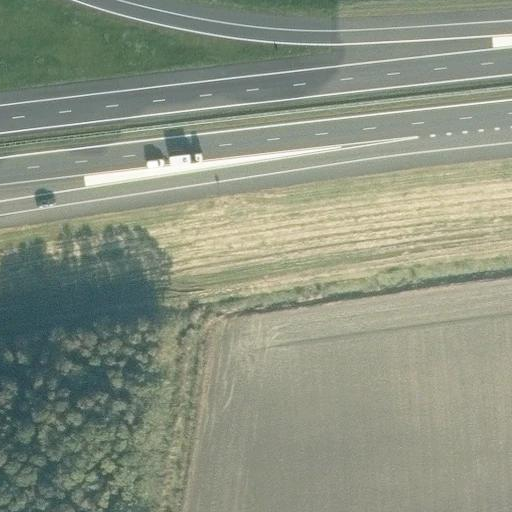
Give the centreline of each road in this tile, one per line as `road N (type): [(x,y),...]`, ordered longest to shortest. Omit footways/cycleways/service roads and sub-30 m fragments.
road 1 (motorway): [(511,63),(0,121)]
road 2 (motorway): [(0,208),(244,172),(415,124)]
road 3 (motorway): [(511,27),(284,36),(95,0)]
road 4 (motorway): [(0,172),(415,124)]
